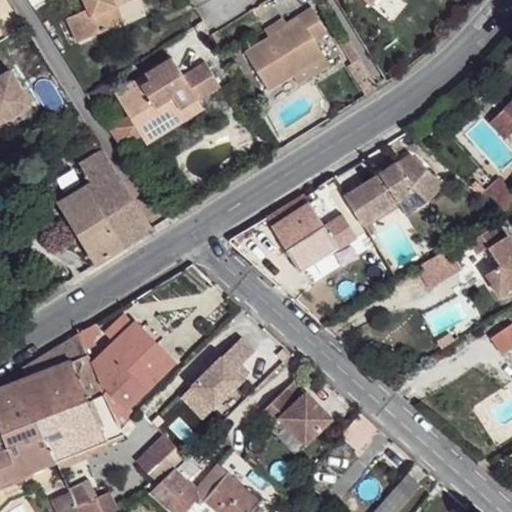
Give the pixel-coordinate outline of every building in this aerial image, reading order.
[(67,20),(78,44),(113,28),(106,10),(116,7),(132,0),(85,0),(89,10),(67,20)] [(113,28),(123,24),(116,7),(106,10),(113,28)] [(264,42),(243,55),(264,92),(331,52),(307,12),(285,25),(287,29),(264,42)] [(259,33),(264,42),(287,29),(285,25),(282,19),(259,33)] [(360,92),(371,83),(350,49),(343,55),(349,64),(345,66),(360,92)] [(119,101),(140,140),(164,124),(181,114),(180,110),(176,103),(191,93),(196,101),(198,104),(219,90),(205,65),(181,78),(172,61),(147,75),(150,83),(119,101)] [(0,123),(31,104),(8,70),(0,74),(0,123)] [(150,83),(147,75),(115,95),(119,101),(150,83)] [(279,98),(296,87),(290,76),(272,87),(279,98)] [(106,82),(85,93),(94,107),(114,95),(114,94),(113,94),(106,82)] [(176,103),(180,110),(196,101),(191,93),(176,103)] [(511,101),(505,108),(490,123),(505,139),(511,132),(511,101)] [(144,146),(168,131),(164,124),(140,140),(144,146)] [(93,181),(115,167),(104,148),(82,164),(93,181)] [(398,166),(347,199),(364,224),(400,200),(399,198),(413,188),(425,201),(444,181),(410,151),(395,162),(398,166)] [(395,162),(344,194),(347,199),(398,166),(395,162)] [(98,262),(154,229),(153,226),(115,167),(93,181),(60,200),(98,262)] [(471,186),(488,200),(493,195),(498,198),(509,187),(500,177),(486,191),(475,181),(471,186)] [(509,187),(498,198),(493,195),(488,200),(502,214),(511,204),(511,186),(509,187)] [(400,200),(408,212),(425,201),(413,188),(399,198),(400,200)] [(305,195),(267,218),(273,228),(310,204),(305,195)] [(292,258),(302,273),(356,237),(342,215),(324,226),(310,204),(273,228),(282,242),(292,258)] [(486,276),(499,297),(511,289),(511,244),(507,236),(501,239),(494,228),(471,242),(490,274),(486,276)] [(272,249),(282,264),(292,258),(282,242),(272,249)] [(450,254),(422,272),(435,294),(463,276),(453,261),(450,254)] [(105,333),(116,344),(136,324),(126,313),(105,333)] [(498,350),(511,345),(511,322),(491,330),(498,350)] [(0,432),(1,431),(9,444),(0,448),(0,486),(3,484),(1,480),(58,461),(109,440),(125,433),(118,417),(174,362),(136,324),(116,344),(94,365),(86,348),(81,337),(79,332),(66,340),(74,360),(31,375),(0,387),(0,432)] [(91,333),(81,337),(86,348),(97,344),(91,333)] [(242,338),(193,386),(214,408),(245,378),(237,370),(242,365),(256,352),(242,338)] [(27,364),(31,375),(74,360),(66,340),(27,364)] [(237,370),(245,378),(251,373),(242,365),(237,370)] [(214,408),(193,386),(186,392),(208,414),(214,408)] [(277,423),(281,419),(307,446),(333,422),(308,394),(299,402),(289,390),(265,411),(277,423)] [(355,427),(343,440),(360,456),(372,442),(355,427)] [(165,477),(176,467),(182,461),(187,456),(165,432),(137,459),(152,476),(159,470),(164,476),(165,477)] [(173,511),(180,511),(185,506),(197,493),(199,491),(191,483),(192,482),(187,478),(200,465),(189,455),(187,456),(182,461),(165,477),(150,492),(167,506),(173,511)] [(222,467),(220,468),(245,490),(247,489),(222,467)] [(220,468),(197,493),(219,511),(254,511),(262,503),(247,489),(245,490),(220,468)] [(378,511),(396,511),(421,485),(410,475),(378,511)] [(82,488),(72,492),(79,505),(89,501),(82,488)] [(59,495),(66,511),(81,511),(79,505),(72,492),(71,490),(59,495)] [(81,511),(113,511),(119,509),(110,490),(96,497),(97,500),(90,503),(89,501),(79,505),(81,511)] [(219,511),(197,493),(186,506),(192,511),(219,511)] [(173,511),(167,506),(162,502),(150,511),(173,511)]
